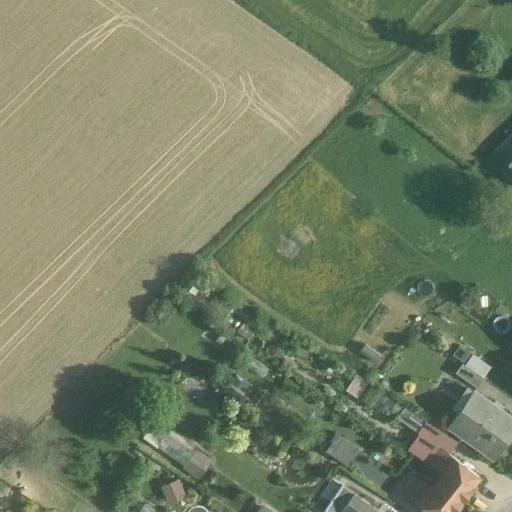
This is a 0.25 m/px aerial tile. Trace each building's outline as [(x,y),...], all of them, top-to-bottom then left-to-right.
[(511,176),(511,129),(488,152),(511,176)] [(483,378),(462,363),(455,373),(476,387),(483,378)] [(355,372),(344,388),(357,398),(369,382),(355,372)] [(511,432),(511,418),(473,391),(448,426),(493,458),(511,432)] [(426,421),(405,406),(397,417),(418,433),(426,421)] [(161,428),(150,445),(199,479),(208,466),(170,439),(172,436),(161,428)] [(323,451),(346,465),(357,446),(334,432),(323,451)] [(433,441),(421,457),(428,462),(440,447),(433,441)] [(454,458),(440,447),(428,462),(443,473),(454,458)] [(479,477),(454,458),(443,473),(436,481),(461,500),(479,477)] [(410,473),(398,488),(405,494),(417,478),(410,473)] [(168,502),(184,496),(177,478),(161,484),(168,502)] [(430,489),(417,478),(405,494),(419,504),(430,489)] [(452,511),(461,500),(436,481),(430,489),(419,504),(428,511),(452,511)] [(344,486),(325,511),(341,511),(342,511),(355,494),(344,486)] [(356,511),(365,500),(355,494),(342,511),(356,511)] [(356,511),(380,511),(365,500),(356,511)]
